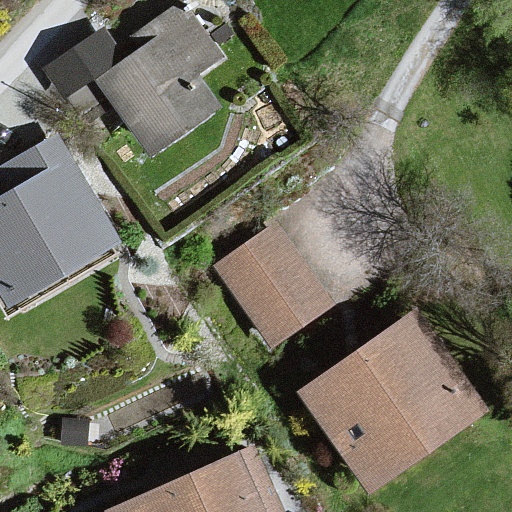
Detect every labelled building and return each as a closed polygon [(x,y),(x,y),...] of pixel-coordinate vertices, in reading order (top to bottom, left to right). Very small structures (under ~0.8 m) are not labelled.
[(203,28),(109,98),(167,168),(237,126),(201,97),(239,65),(203,28)] [(23,212),(0,221),(0,292),(30,333),(145,266),(68,149),(13,179),(23,212)] [(276,234),(213,277),(278,357),(341,311),(276,234)] [(511,404),(435,308),(311,396),(401,498),(511,422),(511,404)] [(299,511),(271,453),(125,511),(299,511)]
